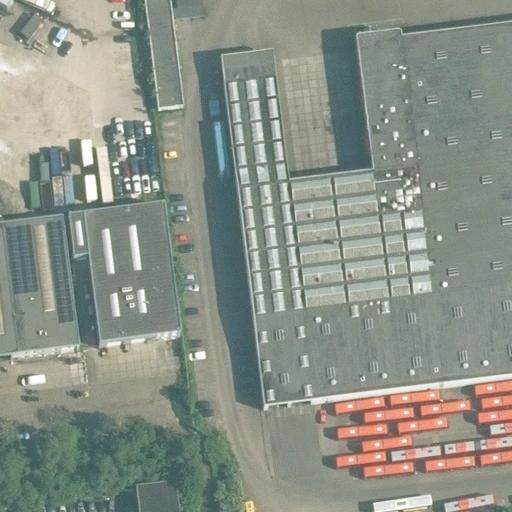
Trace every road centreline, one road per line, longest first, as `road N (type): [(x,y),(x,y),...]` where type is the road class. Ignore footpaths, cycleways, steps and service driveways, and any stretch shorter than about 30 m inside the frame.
road 1 (unknown): [(222,22),(208,185),(244,415),(258,449),(285,478),(316,490),(511,464)]
road 2 (unclassified): [(163,409),(0,428)]
road 3 (unknown): [(222,22),(342,10)]
